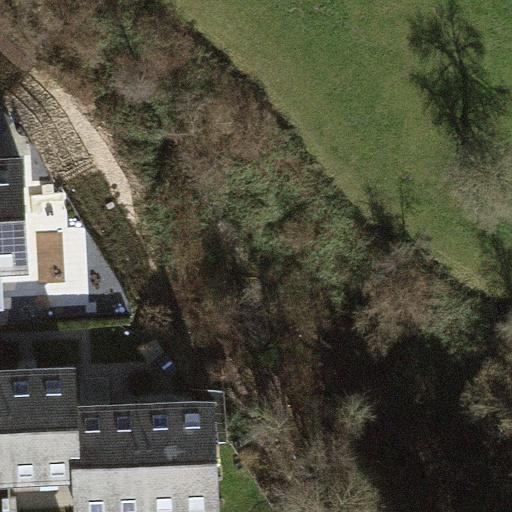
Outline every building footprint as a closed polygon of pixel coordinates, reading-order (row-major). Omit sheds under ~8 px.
[(23,157),(0,158),(0,267),(28,266),(23,157)] [(75,365),(5,368),(11,477),(81,473),(75,365)] [(0,476),(10,476),(5,368),(0,368),(0,476)] [(217,398),(148,402),(153,510),(223,507),(217,398)] [(147,402),(78,405),(83,511),(123,511),(153,510),(147,402)]
